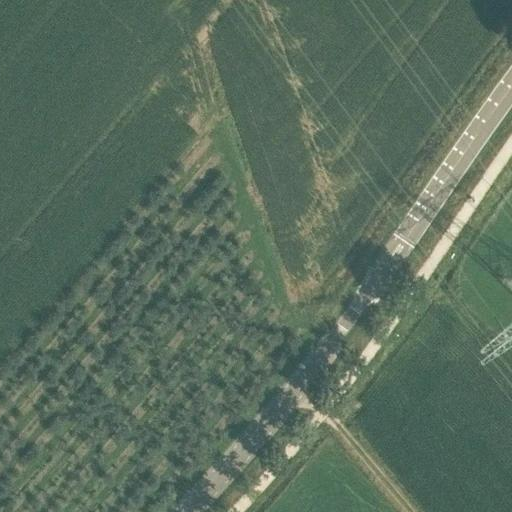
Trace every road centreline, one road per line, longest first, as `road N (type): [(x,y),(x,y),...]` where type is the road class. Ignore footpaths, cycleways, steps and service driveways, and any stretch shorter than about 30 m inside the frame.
road 1 (secondary): [(183,511),(291,393),(511,82)]
road 2 (track): [(291,393),(319,411),(407,511)]
